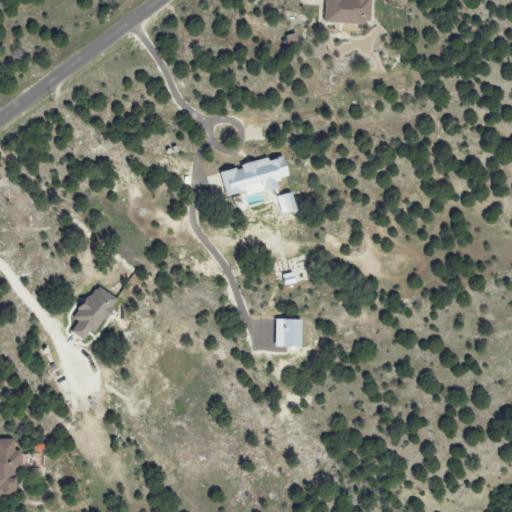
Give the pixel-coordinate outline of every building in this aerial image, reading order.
[(321,0),(320,23),(366,25),(367,0),(321,0)] [(222,199),(276,186),(274,180),(284,177),(279,156),(215,171),(222,199)] [(273,196),(277,214),(292,211),(288,193),(273,196)] [(114,299),(92,285),(71,319),(75,321),(67,333),(80,341),(86,330),(92,333),(114,299)] [(298,321),(271,320),(270,348),(297,348),(298,321)] [(18,472),(18,452),(10,452),(10,440),(0,439),(0,494),(9,494),(9,472),(18,472)]
